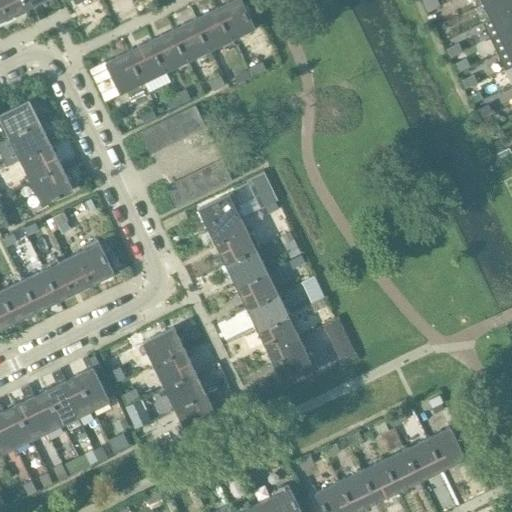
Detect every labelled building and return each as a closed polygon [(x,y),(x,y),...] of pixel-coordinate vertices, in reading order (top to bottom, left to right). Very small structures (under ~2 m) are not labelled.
[(0,0),(0,20),(26,8),(21,0),(0,0)] [(241,0),(232,0),(216,8),(231,38),(254,27),(241,0)] [(511,0),(491,0),(484,4),(491,19),(511,8),(511,0)] [(216,8),(194,18),(209,49),(231,38),(216,8)] [(511,8),(491,19),(482,23),(490,39),(511,27),(511,8)] [(194,18),(172,29),(187,60),(209,49),(194,18)] [(511,27),(490,39),(497,54),(511,46),(511,27)] [(172,29),(151,40),(165,70),(187,60),(172,29)] [(151,40),(128,51),(143,81),(165,70),(151,40)] [(451,58),(462,52),(458,43),(447,49),(451,58)] [(511,46),(497,54),(505,70),(511,66),(511,46)] [(128,51),(105,62),(120,92),(143,81),(128,51)] [(264,61),(251,66),(255,74),(267,69),(264,61)] [(246,69),(234,74),(239,83),(250,78),(246,69)] [(221,74),(209,80),(213,88),(225,83),(221,74)] [(465,88),(477,83),(474,75),(462,80),(465,88)] [(190,99),(187,91),(186,88),(178,92),(183,103),(190,99)] [(28,99),(0,113),(0,117),(10,137),(40,123),(28,99)] [(195,105),(184,111),(194,132),(205,127),(195,105)] [(490,115),(486,105),(474,111),(478,121),(490,115)] [(184,111),(172,116),(183,138),(194,132),(184,111)] [(172,116),(162,121),(173,143),(183,138),(172,116)] [(162,121),(151,127),(161,148),(173,143),(162,121)] [(489,134),(500,129),(496,121),(485,127),(489,134)] [(40,123),(10,137),(21,160),(51,145),(40,123)] [(151,127),(139,132),(150,154),(161,148),(151,127)] [(51,145),(21,160),(31,181),(61,166),(51,145)] [(509,157),(506,149),(495,154),(499,162),(509,157)] [(221,159),(210,164),(221,186),(232,181),(221,159)] [(210,164),(199,170),(209,192),(221,186),(210,164)] [(61,166),(31,181),(43,204),(73,189),(61,166)] [(199,170),(188,175),(199,197),(209,192),(199,170)] [(254,187),(265,181),(261,174),(250,180),(254,187)] [(188,175),(177,181),(188,202),(199,197),(188,175)] [(177,181),(166,186),(177,208),(188,202),(177,181)] [(232,192),(199,208),(215,242),(229,235),(224,225),(240,217),(236,209),(240,207),(232,192)] [(275,201),(265,205),(268,214),(278,209),(275,201)] [(0,215),(6,227),(13,223),(7,212),(0,215)] [(61,224),(62,223),(68,220),(64,212),(52,218),(61,236),(66,234),(61,224)] [(52,227),(47,215),(40,219),(45,230),(52,227)] [(229,235),(215,242),(226,264),(256,249),(256,250),(259,248),(252,233),(249,234),(240,217),(224,225),(229,235)] [(290,232),(280,237),(284,244),(294,239),(290,232)] [(97,239),(82,246),(83,250),(65,258),(74,275),(84,270),(91,283),(113,272),(97,239)] [(256,249),(226,264),(236,285),(267,271),(256,250),(256,249)] [(301,254),(293,258),(298,269),(306,266),(301,254)] [(65,258),(58,262),(56,259),(41,266),(42,269),(43,269),(58,299),(91,283),(84,270),(74,275),(65,258)] [(42,269),(23,279),(37,309),(58,299),(43,269),(42,269)] [(267,271),(236,285),(247,308),(277,293),(267,271)] [(317,288),(312,277),(304,280),(309,291),(317,288)] [(23,279),(0,290),(14,321),(37,309),(23,279)] [(0,290),(0,327),(14,321),(0,290)] [(277,293),(247,308),(257,328),(288,314),(277,293)] [(326,306),(323,298),(311,304),(314,312),(326,306)] [(288,314),(257,328),(273,362),(288,355),(283,346),(299,338),(295,329),(298,327),(291,312),(288,314)] [(338,321),(330,325),(335,337),(344,333),(338,321)] [(173,327),(143,342),(154,366),(185,351),(173,327)] [(288,355),(273,362),(285,384),(318,368),(311,353),(307,355),(299,338),(283,346),(288,355)] [(185,351),(154,366),(165,388),(195,373),(185,351)] [(88,369),(76,375),(92,408),(109,400),(87,356),(82,358),(88,369)] [(125,378),(119,366),(111,370),(117,382),(125,378)] [(60,369),(51,373),(54,379),(62,375),(60,369)] [(195,373),(165,388),(176,410),(206,395),(195,373)] [(62,375),(54,379),(57,384),(57,385),(61,383),(65,380),(62,375)] [(76,375),(65,380),(61,383),(77,416),(92,408),(76,375)] [(57,384),(44,390),(60,424),(77,416),(61,383),(57,385),(57,384)] [(29,384),(20,388),(23,394),(31,390),(29,384)] [(135,389),(124,395),(128,403),(139,397),(135,389)] [(31,390),(23,394),(26,399),(26,400),(30,398),(34,396),(34,395),(31,390)] [(44,390),(34,395),(34,396),(30,398),(46,431),(60,424),(44,390)] [(442,401),(439,394),(428,400),(431,407),(442,401)] [(206,395),(176,410),(187,432),(217,417),(206,395)] [(26,399),(14,405),(30,438),(46,431),(30,398),(26,400),(26,399)] [(14,405),(3,410),(3,411),(0,412),(0,414),(15,446),(30,438),(14,405)] [(406,418),(403,411),(391,417),(395,424),(406,418)] [(0,453),(15,446),(0,414),(0,453)] [(125,418),(113,423),(117,432),(129,427),(125,418)] [(450,427),(426,438),(441,469),(464,457),(450,427)] [(402,445),(394,428),(374,438),(382,454),(402,445)] [(351,446),(362,441),(358,433),(347,438),(351,446)] [(426,438),(404,449),(419,479),(441,469),(426,438)] [(339,451),(336,444),(324,449),(328,456),(339,451)] [(242,460),(255,454),(251,446),(239,452),(242,460)] [(102,447),(94,451),(99,460),(106,457),(102,447)] [(146,453),(150,461),(161,455),(157,447),(146,453)] [(404,449),(383,459),(397,490),(419,479),(404,449)] [(94,451),(86,455),(90,464),(98,460),(94,451)] [(228,467),(240,461),(237,453),(224,459),(228,467)] [(314,463),(310,456),(298,462),(302,469),(314,463)] [(383,459),(361,470),(375,500),(397,490),(383,459)] [(67,475),(61,463),(53,467),(59,479),(67,475)] [(193,484),(205,478),(202,470),(189,476),(193,484)] [(361,470),(339,481),(354,511),(375,500),(361,470)] [(52,482),(47,472),(39,476),(44,486),(52,482)] [(6,489),(15,485),(11,478),(2,482),(6,489)] [(36,490),(31,480),(23,484),(28,494),(36,490)] [(172,495),(185,489),(181,481),(169,487),(172,495)] [(339,481),(315,492),(325,511),(351,511),(354,511),(339,481)] [(301,511),(287,484),(272,491),(274,495),(257,503),(261,511),(301,511)] [(149,505),(161,499),(158,491),(145,497),(149,505)] [(261,511),(257,503),(248,507),(247,504),(232,511),(261,511)]
